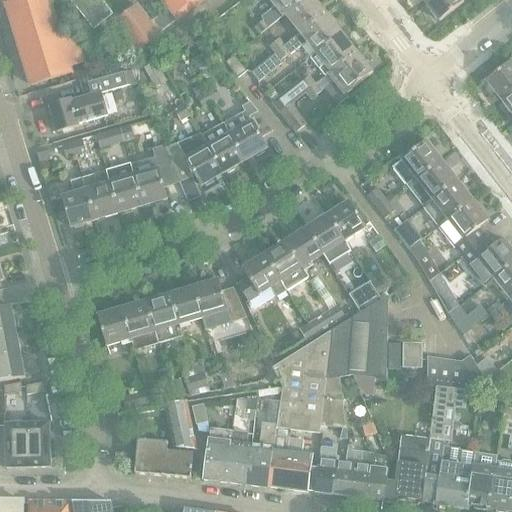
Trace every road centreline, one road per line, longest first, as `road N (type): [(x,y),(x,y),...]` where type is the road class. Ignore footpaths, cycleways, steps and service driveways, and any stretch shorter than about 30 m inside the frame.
road 1 (residential): [(428,77),(258,205),(173,248),(55,281)]
road 2 (residential): [(95,487),(84,381),(55,281)]
road 3 (residential): [(95,487),(300,511)]
road 4 (residential): [(55,281),(0,101)]
road 5 (tertiary): [(511,185),(428,77)]
